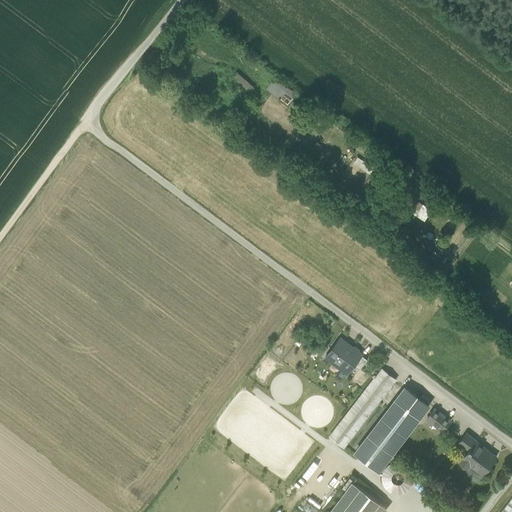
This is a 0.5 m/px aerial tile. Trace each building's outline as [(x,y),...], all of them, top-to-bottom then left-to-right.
[(257,78),(238,63),(232,70),(251,85),(257,78)] [(298,85),(276,68),(267,80),(289,96),(298,85)] [(367,159),(363,164),(379,176),(383,171),(367,159)] [(340,176),(334,184),(374,214),(380,207),(340,176)] [(420,203),(427,209),(433,202),(425,197),(420,203)] [(364,346),(342,329),(326,348),(348,366),(355,357),(363,347),(364,346)] [(360,361),(368,351),(363,347),(355,357),(360,361)] [(382,361),(331,428),(345,439),(396,372),(382,361)] [(405,377),(355,444),(380,463),(431,398),(405,377)] [(451,412),(435,400),(428,410),(444,422),(451,412)] [(467,424),(460,434),(466,439),(473,429),(467,424)] [(497,448),(477,433),(477,432),(460,454),(468,460),(473,454),(478,458),(476,460),(484,466),(497,448)] [(393,485),(397,486),(403,486),(406,485),(409,482),(413,478),(414,474),(415,469),(413,464),(409,458),(403,455),(398,454),(392,456),(389,457),(385,462),(383,467),(383,472),(385,479),(388,483),(393,485)] [(473,454),(468,460),(465,464),(478,474),(484,466),(476,460),(478,458),(473,454)] [(354,475),(325,511),(377,511),(387,500),(354,475)] [(511,511),(511,489),(494,511),(511,511)]
